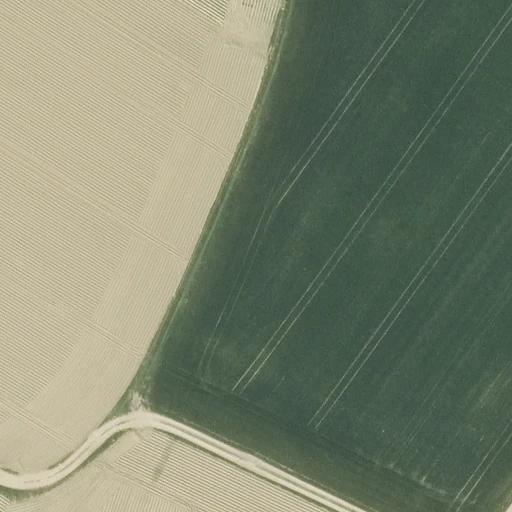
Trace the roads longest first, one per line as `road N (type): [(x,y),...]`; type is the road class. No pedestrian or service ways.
road 1 (track): [(117,422),(225,202),(290,0)]
road 2 (track): [(117,422),(156,421),(343,511)]
road 3 (track): [(0,478),(45,485),(117,422)]
